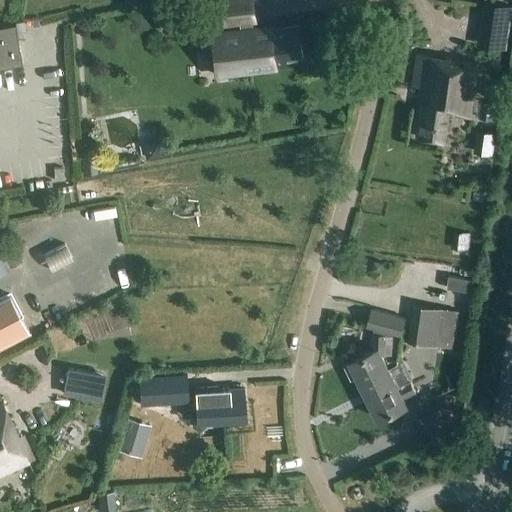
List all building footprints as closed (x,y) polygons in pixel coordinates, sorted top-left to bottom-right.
[(199,0),(173,3),(176,29),(204,26),(236,22),(232,0),(199,0)] [(482,29),(510,32),(511,15),(484,12),(482,29)] [(16,26),(0,28),(0,69),(23,65),(16,26)] [(298,28),(264,35),(258,36),(257,32),(211,41),(214,58),(223,56),(228,82),(281,71),(281,68),(305,63),(298,28)] [(330,51),(335,35),(323,31),(317,46),(330,51)] [(94,51),(95,77),(172,72),(171,46),(94,51)] [(470,119),(479,65),(418,55),(413,88),(426,90),(418,139),(445,143),(450,116),(470,119)] [(172,78),(182,78),(182,60),(172,60),(172,78)] [(156,74),(157,88),(170,87),(170,73),(156,74)] [(481,133),(479,153),(495,154),(497,134),(481,133)] [(95,151),(84,152),(85,172),(97,172),(95,151)] [(79,242),(52,253),(58,268),(85,257),(79,242)] [(128,261),(115,280),(123,286),(136,267),(128,261)] [(0,304),(0,353),(31,338),(12,298),(0,304)] [(452,350),(457,311),(416,305),(410,344),(452,350)] [(376,377),(389,370),(389,369),(398,364),(401,336),(406,318),(373,310),(369,327),(374,329),(374,336),(372,352),(345,365),(353,380),(359,380),(367,396),(368,396),(367,395),(382,387),(376,377)] [(66,368),(62,393),(92,398),(96,375),(66,368)] [(368,396),(367,396),(380,420),(408,406),(405,400),(418,393),(412,382),(399,388),(389,370),(376,377),(382,387),(367,395),(368,396)] [(138,407),(188,403),(185,374),(136,378),(138,407)] [(219,390),(219,387),(195,389),(198,422),(229,419),(229,423),(240,422),(240,418),(245,417),(243,389),(219,390)] [(0,477),(31,463),(4,404),(0,405),(0,477)] [(462,414),(438,421),(443,438),(467,432),(462,414)] [(126,417),(117,449),(129,453),(139,421),(126,417)] [(114,492),(99,493),(100,511),(112,511),(115,511),(114,492)]
